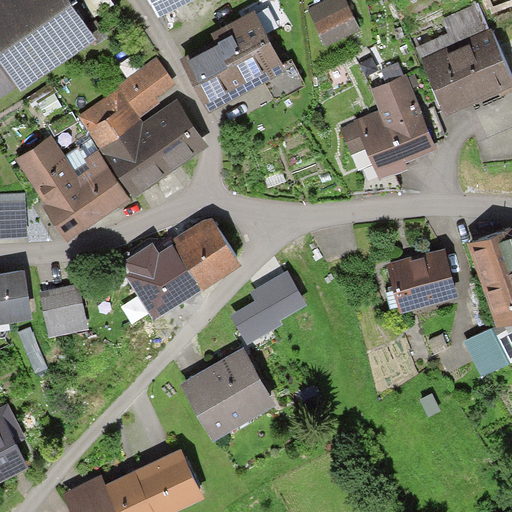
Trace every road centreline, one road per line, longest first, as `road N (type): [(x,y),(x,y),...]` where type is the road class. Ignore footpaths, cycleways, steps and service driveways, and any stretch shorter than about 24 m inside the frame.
road 1 (residential): [(32,511),(291,215)]
road 2 (residential): [(130,0),(186,89),(202,144),(206,203)]
road 3 (residential): [(291,215),(511,207)]
road 4 (residential): [(0,240),(206,203)]
